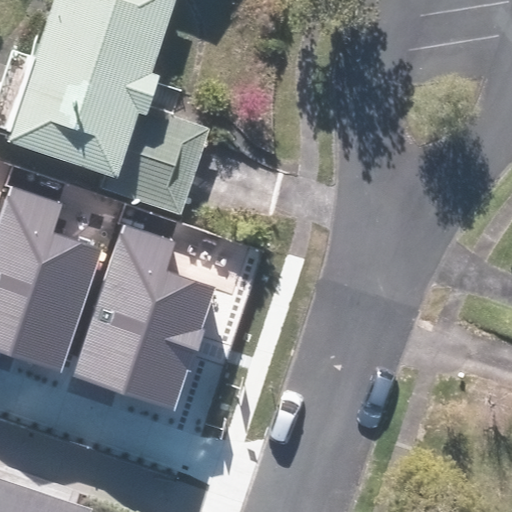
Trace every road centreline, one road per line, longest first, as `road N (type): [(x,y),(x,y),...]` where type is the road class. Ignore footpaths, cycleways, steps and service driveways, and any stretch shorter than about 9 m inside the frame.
road 1 (residential): [(370,290),(356,132),(401,0)]
road 2 (residential): [(296,511),(370,290)]
road 3 (residential): [(511,82),(479,152),(426,220)]
